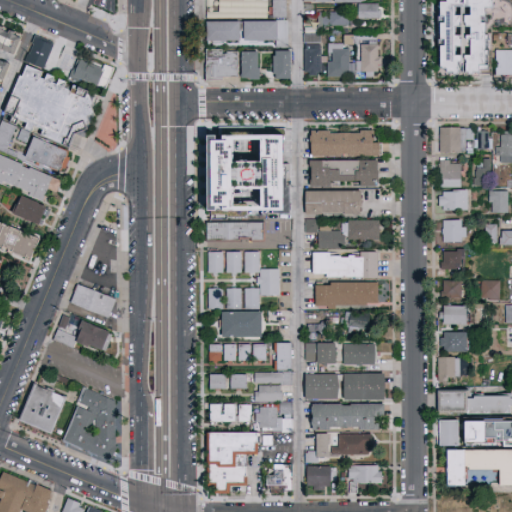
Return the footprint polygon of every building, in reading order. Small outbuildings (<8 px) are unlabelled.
[(244,0),(245,16),(266,16),(265,0),(244,0)] [(473,72),(472,9),(480,9),(479,0),(434,0),(434,2),(428,2),(429,16),(430,16),(431,46),(429,46),(429,72),(446,71),(446,65),(454,65),(454,73),(473,72)] [(290,21),(276,22),(275,3),(275,1),(290,2),(290,3),(290,21)] [(378,3),(355,3),(355,17),(377,18),(378,3)] [(316,11),(317,26),(346,25),(346,11),(316,11)] [(286,19),(273,19),(273,46),(286,46),(286,19)] [(234,20),(201,21),(201,40),(234,40),(234,20)] [(239,40),(272,40),(272,21),(239,20),(239,40)] [(21,33),(0,25),(0,51),(17,52),(17,45),(21,33)] [(358,61),(355,61),(355,71),(376,71),(376,34),(367,34),(367,40),(359,40),(358,61)] [(49,66),(46,73),(29,68),(30,66),(40,40),(53,44),(57,46),(53,56),(49,66)] [(319,73),(319,43),(302,43),(302,73),(319,73)] [(327,44),(328,60),(326,60),(326,77),(348,76),(347,44),(327,44)] [(511,49),(495,49),(494,74),(511,74),(511,49)] [(263,64),(263,83),(235,83),(208,83),(208,65),(208,52),(235,54),(263,55),(263,64)] [(295,64),(295,83),(274,82),(273,68),(276,68),(276,64),(276,54),(295,54),(295,64)] [(92,83),(98,66),(74,57),(67,75),(92,83)] [(109,66),(100,63),(93,84),(102,87),(109,66)] [(80,140),(73,155),(54,146),(14,127),(3,122),(27,69),(53,79),(92,94),(98,110),(95,111),(98,119),(91,122),(92,127),(94,131),(80,140)] [(0,150),(1,151),(12,124),(0,119),(0,150)] [(12,138),(22,143),(27,131),(17,126),(12,138)] [(436,151),(463,150),(462,139),(472,138),(472,126),(436,126),(436,151)] [(304,153),(377,154),(377,141),(368,141),(368,128),(355,128),(355,130),(304,130),(304,153)] [(278,206),(278,136),(263,136),(263,130),(239,130),(240,156),(229,156),(228,134),(209,134),(209,142),(203,142),(203,134),(189,134),(189,169),(193,169),(193,189),(189,189),(189,199),(203,199),(203,206),(278,206)] [(487,130),(476,130),(476,148),(487,148),(487,130)] [(511,161),(511,133),(499,133),(497,161),(511,161)] [(56,169),(64,149),(25,135),(18,155),(56,169)] [(0,183),(38,195),(41,187),(51,191),(56,176),(0,157),(0,183)] [(489,157),(473,158),(475,184),(491,183),(489,157)] [(304,185),(325,185),(325,179),(354,179),(354,185),(371,185),(371,158),(304,159),(304,185)] [(456,160),(436,161),(437,186),(457,185),(456,160)] [(464,188),(437,189),(437,209),(464,208),(464,188)] [(355,189),(300,189),(300,212),(355,212),(355,189)] [(506,190),(489,189),(488,211),(506,211),(506,190)] [(40,204),(15,193),(7,211),(32,222),(40,204)] [(316,218),(303,217),(303,231),(315,231),(315,247),(338,248),(339,230),(330,229),(330,225),(316,224),(316,218)] [(458,218),(440,218),(440,239),(464,239),(463,225),(458,225),(458,218)] [(377,238),(376,219),(340,219),(340,234),(346,234),(346,238),(377,238)] [(258,221),(202,220),(202,237),(258,238),(258,221)] [(32,235),(0,222),(0,245),(24,255),(32,235)] [(497,222),(485,222),(485,242),(498,242),(497,222)] [(511,243),(511,229),(500,229),(500,243),(511,243)] [(220,250),(205,249),(204,271),(219,271),(220,250)] [(440,267),(462,267),(462,249),(439,249),(440,267)] [(238,250),(223,250),(223,271),(238,271),(238,250)] [(256,271),(256,250),(241,250),(241,271),(256,271)] [(373,250),(355,250),(355,253),(308,252),(308,274),(373,275),(373,250)] [(277,294),(276,267),(256,267),(257,294),(277,294)] [(458,279),(440,278),(440,294),(457,295),(458,279)] [(497,278),(481,279),(481,298),(498,298),(497,278)] [(373,281),(325,280),(325,284),(311,284),(311,304),(373,304),(373,281)] [(220,287),(205,286),(205,307),(219,307),(220,287)] [(223,308),(238,308),(238,286),(222,286),(223,308)] [(241,307),(256,308),(256,286),(241,286),(241,307)] [(116,313),(112,321),(91,315),(81,309),(75,306),(80,287),(116,301),(119,303),(117,309),(116,313)] [(503,322),(511,322),(511,303),(504,303),(503,322)] [(462,322),(462,304),(437,304),(437,323),(462,322)] [(215,335),(256,335),(256,309),(215,310),(215,335)] [(369,311),(347,310),(346,330),(368,331),(369,311)] [(115,337),(106,358),(79,349),(87,325),(115,337)] [(462,330),(438,331),(439,350),(463,349),(462,330)] [(80,340),(76,351),(57,342),(61,332),(80,340)] [(271,369),(288,369),(289,341),(272,341),(271,369)] [(332,342),(304,341),(303,361),(331,361),(332,342)] [(205,359),(262,360),(263,343),(205,342),(205,359)] [(341,363),(373,363),(372,342),(341,343),(341,363)] [(457,375),(456,355),(435,355),(435,380),(445,380),(445,375),(457,375)] [(251,370),(251,382),(290,383),(290,371),(251,370)] [(379,371),(337,372),(338,398),(380,398),(379,371)] [(205,387),(221,388),(221,372),(205,372),(205,387)] [(242,388),(243,373),(227,372),(227,388),(242,388)] [(332,372),(299,373),(300,398),(333,397),(332,372)] [(252,400),(279,400),(278,383),(252,384),(252,400)] [(16,422),(33,387),(64,400),(49,436),(16,422)] [(460,388),(434,388),(434,407),(460,408),(460,388)] [(61,442),(84,390),(114,403),(116,448),(110,463),(61,442)] [(510,394),(470,395),(470,413),(510,412),(510,394)] [(231,402),(206,402),(206,420),(230,420),(231,402)] [(305,402),(305,427),(373,427),(373,415),(379,415),(379,403),(305,402)] [(247,403),(235,403),(235,421),(247,421),(247,403)] [(289,428),(289,417),(274,417),(274,406),(252,405),(252,428),(289,428)] [(435,444),(454,444),(455,419),(436,418),(435,444)] [(456,440),(477,440),(477,437),(497,437),(497,444),(508,444),(508,419),(456,419),(456,440)] [(229,452),(251,453),(251,431),(202,430),(201,463),(205,463),(205,481),(211,481),(211,492),(226,492),(226,484),(243,485),(244,464),(229,464),(229,452)] [(323,457),(324,432),(311,432),(311,456),(323,457)] [(336,432),(336,445),(330,445),(330,452),(369,453),(370,433),(336,432)] [(461,485),(462,449),(444,448),(443,484),(461,485)] [(511,448),(467,448),(467,468),(498,469),(497,484),(511,484),(511,448)] [(287,464),(262,463),(261,485),(276,485),(276,489),(287,489),(287,464)] [(334,480),(334,465),(302,465),(302,487),(326,487),(326,480),(334,480)] [(296,496),(269,496),(270,491),(270,478),(277,478),(277,469),(295,470),(296,490),(296,496)] [(3,471),(0,478),(0,498),(1,499),(0,501),(0,511),(20,511),(22,509),(29,511),(44,511),(48,504),(47,503),(52,491),(3,471)] [(57,511),(78,511),(81,504),(62,498),(57,511)]
